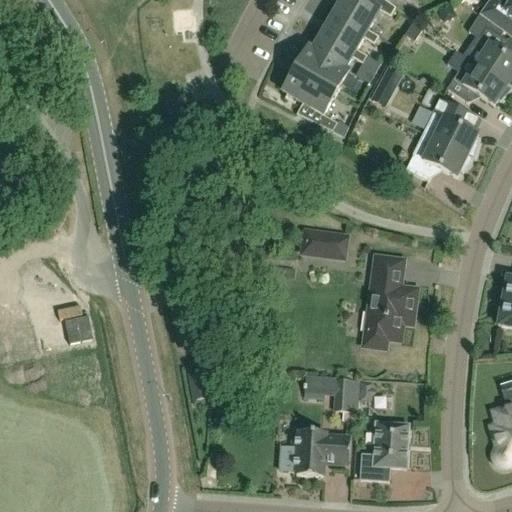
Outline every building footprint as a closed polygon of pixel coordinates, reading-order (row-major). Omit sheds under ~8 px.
[(358,0),(343,0),(335,14),(368,33),(380,13),(391,19),(396,10),(380,0),(379,0),(374,9),(358,0)] [(511,2),(510,7),(500,0),(493,0),(481,17),(511,39),(511,2)] [(368,33),(335,14),(324,34),(357,53),(364,41),(374,47),(375,46),(379,40),(368,33)] [(508,45),(487,31),(480,41),(477,39),(463,59),(476,68),(511,91),(511,61),(501,55),(508,45)] [(313,53),(345,72),(352,60),(363,67),(367,59),(357,53),(324,34),(313,53)] [(350,74),(345,72),(313,53),(308,50),(299,66),(298,66),(291,78),(292,79),(282,95),(303,107),(296,117),(332,135),(337,127),(323,118),(333,102),(334,103),(337,97),(341,91),(340,90),(350,74)] [(367,59),(363,67),(376,74),(380,67),(367,59)] [(511,92),(511,91),(476,68),(468,80),(459,74),(447,92),(468,106),(475,96),(494,109),(498,103),(500,105),(511,92)] [(385,71),(379,82),(393,89),(399,79),(385,71)] [(424,137),(473,161),(478,144),(475,143),(478,137),(458,126),(463,116),(440,104),(424,137)] [(473,161),(424,137),(406,174),(429,185),(436,171),(457,181),(460,175),(462,176),(465,172),(473,161)] [(303,254),(344,260),(347,238),(306,233),(303,254)] [(386,343),(386,342),(400,343),(402,326),(412,327),(416,293),(399,291),(403,264),(376,261),(366,339),(366,340),(366,342),(366,343),(367,345),(368,346),(369,348),(371,349),(372,350),(374,350),(376,350),(378,350),(379,350),(381,349),(383,348),(384,346),(385,345),(386,343)] [(507,281),(498,328),(500,329),(500,328),(511,330),(511,282),(509,282),(509,281),(507,281)] [(189,388),(200,385),(198,378),(187,380),(189,388)] [(337,383),(336,397),(335,415),(342,415),(342,424),(355,425),(357,384),(337,383)] [(359,386),(358,404),(371,405),(372,386),(359,386)] [(203,401),(202,393),(190,396),(192,404),(203,401)] [(498,428),(492,430),(498,450),(496,453),(495,456),(494,460),(495,463),(497,466),(499,468),(502,469),(506,469),(509,468),(511,466),(511,465),(511,399),(503,402),(506,412),(494,415),(498,428)] [(390,471),(406,472),(408,429),(376,427),(374,459),(362,458),(361,483),(389,485),(390,471)] [(282,450),(281,474),(297,475),(296,478),(323,480),(324,465),(333,466),(333,467),(348,468),(350,441),(326,440),(326,436),(299,434),(299,438),(294,437),(293,451),(282,450)]
